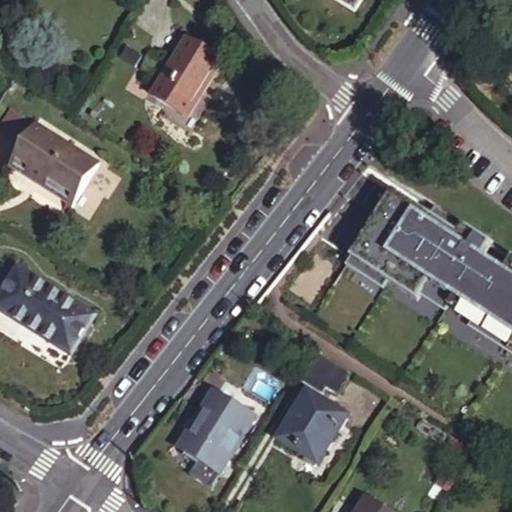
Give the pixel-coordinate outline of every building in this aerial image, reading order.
[(209,84),(225,57),(189,35),(154,93),(188,113),(207,82),(209,84)] [(103,162),(38,122),(11,168),(31,179),(33,175),(39,179),(41,176),(48,180),(45,187),(68,200),(77,205),(103,162)] [(394,278),(423,297),(427,291),(435,278),(459,294),(453,302),(455,303),(477,318),(498,331),(503,323),(511,329),(511,263),(509,269),(488,254),(497,240),(469,222),(463,229),(436,212),(400,188),(386,210),(396,217),(382,237),(372,231),(357,253),(394,278)] [(62,211),(69,215),(71,215),(77,205),(68,200),(62,211)] [(442,204),(436,212),(463,229),(469,222),(442,204)] [(396,217),(386,210),(372,231),(382,237),(396,217)] [(357,253),(352,260),(390,285),(394,278),(357,253)] [(20,268),(0,302),(0,309),(75,354),(98,314),(20,268)] [(435,278),(427,291),(452,308),(455,303),(453,302),(459,294),(435,278)] [(498,331),(477,318),(474,323),(511,347),(511,329),(503,323),(498,331)] [(351,371),(315,349),(299,376),(325,392),(328,387),(338,392),(351,371)] [(227,381),(221,392),(261,414),(267,403),(227,381)] [(319,462),(347,416),(309,392),(281,438),(319,462)] [(218,479),(251,424),(211,399),(197,420),(203,423),(183,457),(218,479)] [(392,511),(365,495),(355,511),(392,511)]
